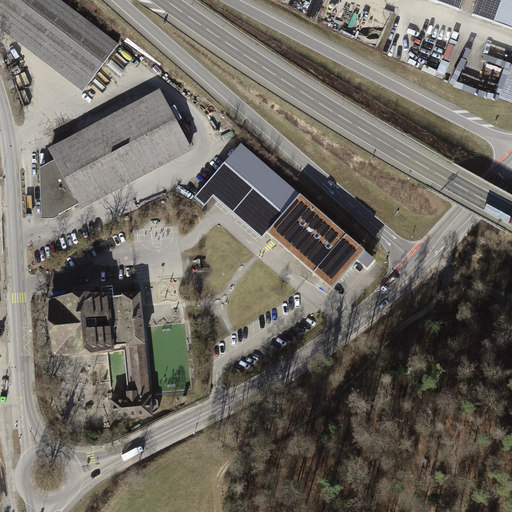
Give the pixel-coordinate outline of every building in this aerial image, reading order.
[(120,44),(61,0),(0,0),(0,29),(84,92),(120,44)] [(511,0),(427,0),(466,12),(470,0),(474,0),(486,4),(481,18),(511,28),(511,0)] [(483,67),(505,74),(497,97),(456,85),(454,91),(500,105),(501,100),(511,103),(511,65),(486,58),(483,67)] [(48,151),(55,163),(78,207),(81,212),(193,153),(160,91),(48,151)] [(301,197),(242,146),(202,191),(262,243),(267,236),(314,277),(309,283),(330,302),(369,257),(347,238),(301,197)] [(59,218),(78,207),(55,163),(41,171),(42,223),(54,223),(60,220),(59,218)] [(122,298),(110,299),(115,350),(127,349),(127,352),(130,351),(134,395),(127,395),(127,400),(110,402),(112,423),(153,420),(153,416),(159,411),(159,403),(151,399),(147,350),(142,296),(122,298)] [(110,297),(47,302),(52,363),(115,357),(115,350),(110,299),(110,297)]
